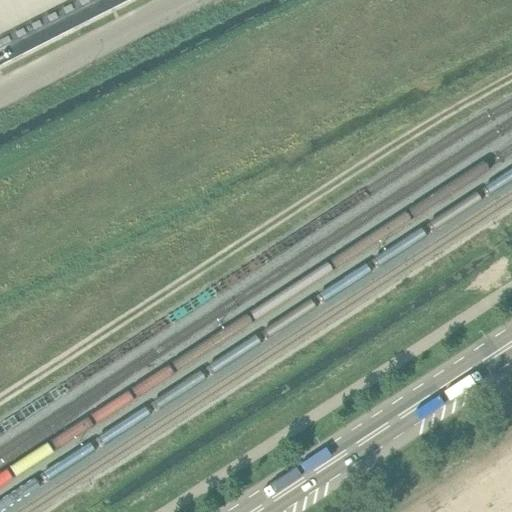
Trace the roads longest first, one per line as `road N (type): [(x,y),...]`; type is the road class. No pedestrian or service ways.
road 1 (tertiary): [(252,511),(511,343)]
road 2 (unknown): [(0,96),(188,0)]
